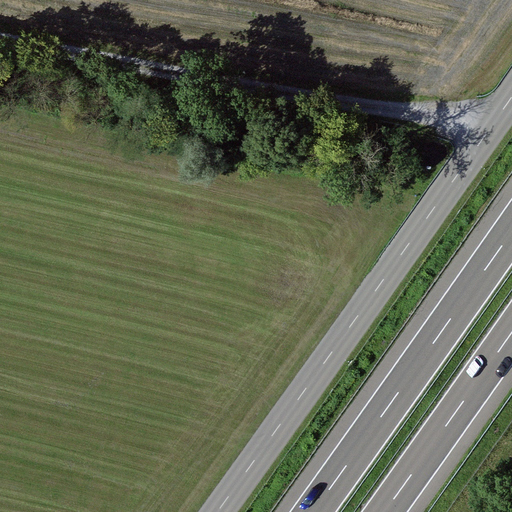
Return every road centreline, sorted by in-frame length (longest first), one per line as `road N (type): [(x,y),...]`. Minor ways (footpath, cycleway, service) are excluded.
road 1 (tertiary): [(214,511),(511,100)]
road 2 (track): [(0,37),(330,102),(494,125)]
road 3 (motorway): [(511,233),(312,511)]
road 4 (motorway): [(383,511),(511,331)]
